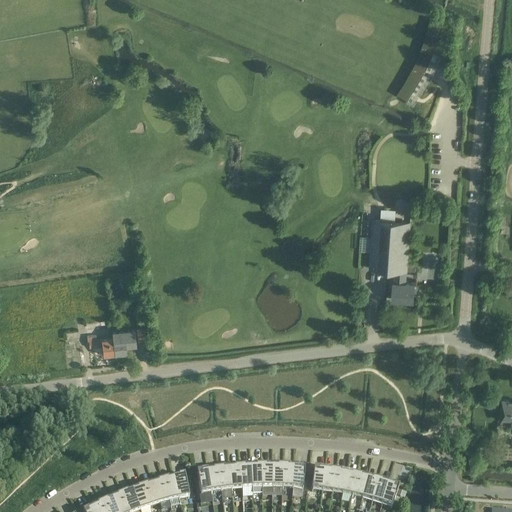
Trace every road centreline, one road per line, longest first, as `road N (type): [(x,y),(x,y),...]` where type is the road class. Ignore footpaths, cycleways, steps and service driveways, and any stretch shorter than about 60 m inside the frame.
road 1 (unclassified): [(0,390),(462,341)]
road 2 (residential): [(35,511),(122,465),(201,444),(312,441),(451,463)]
road 3 (unclassified): [(462,341),(496,0)]
road 4 (residential): [(451,463),(462,341)]
